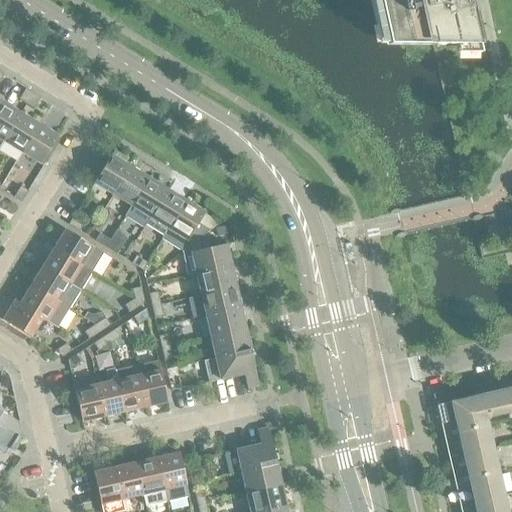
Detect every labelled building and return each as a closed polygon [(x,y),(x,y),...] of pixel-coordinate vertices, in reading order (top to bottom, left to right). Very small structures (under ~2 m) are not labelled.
[(368,0),(370,7),(372,15),(370,17),(376,46),(381,45),(386,49),(392,49),(393,50),(431,51),(453,51),(459,58),(486,59),(484,52),(487,51),(475,0),(368,0)] [(26,104),(32,93),(25,88),(18,99),(26,104)] [(40,97),(32,93),(26,104),(33,108),(40,97)] [(0,147),(4,142),(20,113),(2,102),(0,104),(0,147)] [(4,142),(21,152),(38,125),(20,113),(4,142)] [(38,125),(21,152),(40,164),(57,136),(38,125)] [(93,183),(112,195),(130,167),(111,155),(93,183)] [(112,195),(131,206),(148,178),(130,167),(112,195)] [(131,206),(149,217),(166,189),(148,178),(131,206)] [(26,190),(20,187),(13,197),(21,202),(27,191),(26,190)] [(145,224),(163,235),(163,236),(185,201),(166,189),(149,217),(145,224)] [(163,236),(163,235),(161,239),(182,252),(209,230),(197,223),(204,212),(185,201),(163,236)] [(219,210),(210,216),(217,225),(225,219),(219,210)] [(73,217),(68,224),(79,231),(84,224),(73,217)] [(227,224),(215,227),(217,238),(229,235),(227,224)] [(65,229),(53,249),(91,272),(103,253),(93,247),(65,229)] [(94,241),(105,248),(110,240),(99,233),(94,241)] [(195,274),(230,265),(225,244),(210,247),(207,236),(194,245),(196,251),(190,252),(195,274)] [(110,240),(105,248),(116,254),(121,246),(110,240)] [(42,267),(80,290),(91,272),(53,249),(42,267)] [(131,264),(142,271),(147,263),(136,256),(131,264)] [(195,274),(200,295),(235,287),(230,265),(195,274)] [(30,285),(69,309),(80,290),(42,267),(30,285)] [(42,318),(41,318),(57,328),(69,309),(30,285),(19,303),(19,304),(42,318)] [(132,289),(134,299),(144,303),(141,287),(132,289)] [(200,295),(205,316),(240,308),(235,287),(200,295)] [(151,306),(160,304),(157,292),(148,294),(151,306)] [(144,303),(134,299),(124,305),(129,313),(144,303)] [(19,304),(19,303),(14,300),(2,320),(30,337),(41,318),(42,318),(19,304)] [(163,316),(160,304),(151,306),(154,318),(163,316)] [(205,316),(210,337),(245,329),(240,308),(205,316)] [(148,319),(146,309),(133,317),(138,325),(148,319)] [(94,325),(99,332),(110,325),(105,318),(94,325)] [(89,339),(99,332),(94,325),(84,332),(89,339)] [(210,337),(215,358),(250,350),(245,329),(210,337)] [(103,337),(108,344),(119,337),(114,330),(103,337)] [(161,348),(170,346),(167,333),(158,335),(161,348)] [(98,351),(108,344),(103,337),(93,344),(98,351)] [(54,352),(62,356),(71,351),(66,343),(54,352)] [(173,359),(170,346),(161,348),(164,361),(173,359)] [(250,350),(215,358),(203,360),(208,382),(244,374),(247,388),(258,385),(250,350)] [(67,360),(69,370),(82,362),(77,354),(67,360)] [(136,366),(145,407),(167,402),(159,370),(158,361),(136,366)] [(115,370),(124,412),(145,407),(136,366),(115,370)] [(107,382),(96,384),(103,416),(124,412),(115,370),(114,368),(105,370),(107,382)] [(103,416),(96,384),(74,389),(81,421),(103,416)] [(511,387),(436,405),(460,511),(506,511),(485,417),(511,411),(511,387)] [(21,437),(0,424),(0,452),(3,455),(9,446),(14,449),(21,437)] [(241,472),(276,464),(268,428),(256,430),(260,445),(224,452),(229,474),(241,472)] [(178,452),(157,457),(167,501),(188,496),(178,452)] [(136,462),(143,494),(146,506),(167,501),(157,457),(136,462)] [(115,467),(122,499),(143,494),(136,462),(115,467)] [(241,472),(246,493),(280,485),(276,464),(241,472)] [(100,504),(122,499),(115,467),(93,472),(100,504)] [(246,493),(250,511),(256,511),(285,505),(280,485),(246,493)] [(196,504),(205,502),(203,490),(194,492),(196,504)] [(207,511),(205,502),(196,504),(198,511),(207,511)]
